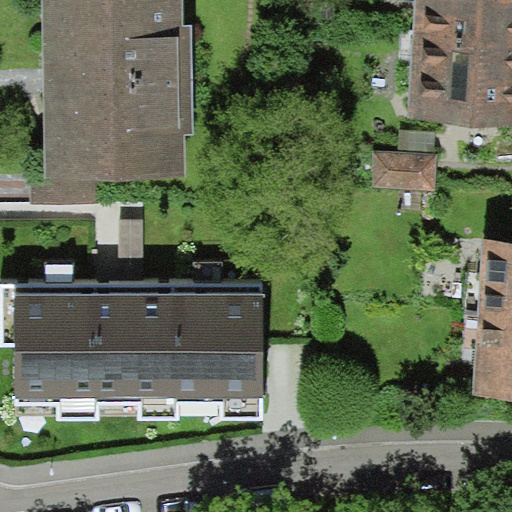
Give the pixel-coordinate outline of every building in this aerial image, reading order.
[(92,168),(175,167),(172,0),(51,0),(54,135),(55,165),(34,166),(34,199),(93,199),(92,168)] [(511,0),(423,0),(422,30),(511,36),(511,0)] [(511,36),(422,30),(417,104),(511,110),(511,36)] [(375,180),(432,184),(434,154),(377,150),(375,180)] [(34,229),(14,229),(15,242),(10,242),(10,276),(15,276),(15,342),(15,374),(10,374),(10,408),(15,408),(15,421),(135,421),(135,417),(131,417),(131,385),(135,385),(135,265),(131,265),(131,233),(135,233),(135,228),(93,229),(93,199),(34,199),(34,229)] [(511,237),(489,236),(484,309),(511,310),(511,237)] [(511,310),(484,309),(479,382),(511,384),(511,310)] [(227,398),(322,391),(317,328),(221,336),(227,398)]
